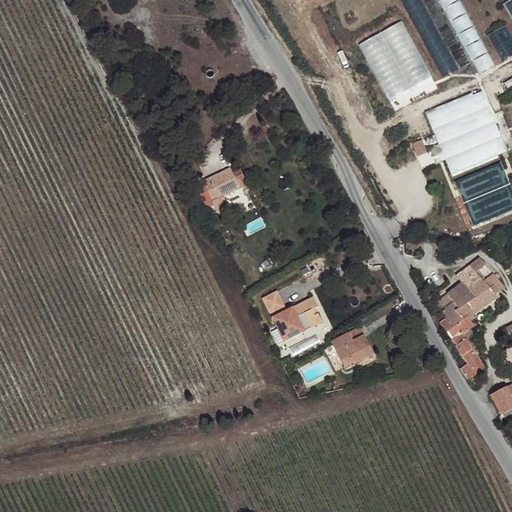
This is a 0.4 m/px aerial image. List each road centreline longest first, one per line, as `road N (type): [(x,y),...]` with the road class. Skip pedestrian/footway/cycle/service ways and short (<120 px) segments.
road 1 (unclassified): [(397,268),(242,0)]
road 2 (unclassified): [(471,398),(397,268)]
road 3 (residential): [(397,268),(481,254),(496,264),(511,296)]
